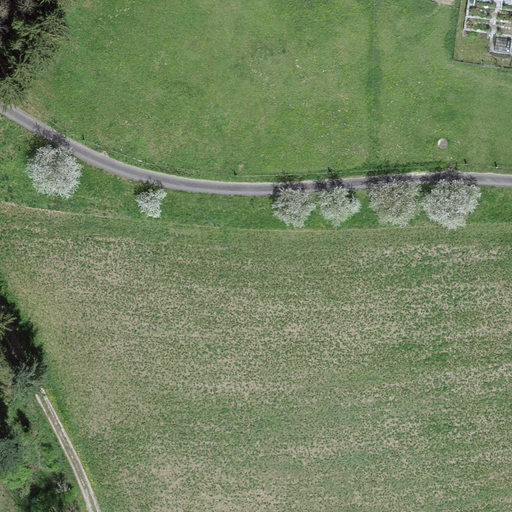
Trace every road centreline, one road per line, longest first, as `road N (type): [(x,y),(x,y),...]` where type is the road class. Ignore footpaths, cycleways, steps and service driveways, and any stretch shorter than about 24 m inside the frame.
road 1 (track): [(0,105),(111,167),(229,194),(511,182)]
road 2 (track): [(0,328),(76,463),(91,511)]
